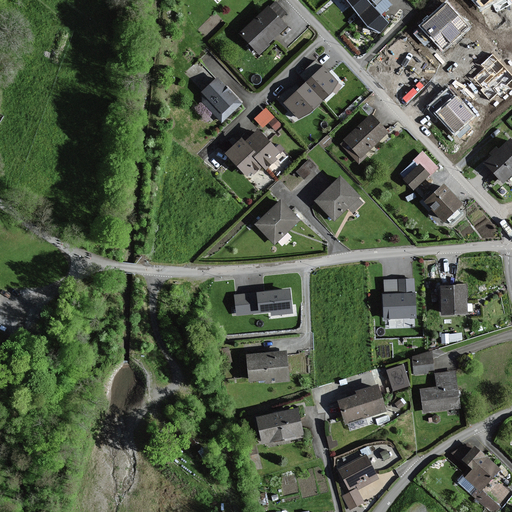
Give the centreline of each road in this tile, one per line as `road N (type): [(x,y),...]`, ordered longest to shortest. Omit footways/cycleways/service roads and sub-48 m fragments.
road 1 (residential): [(292,0),(496,215),(510,245)]
road 2 (unclassified): [(310,264),(104,265),(0,199)]
road 3 (residential): [(510,245),(310,264)]
road 4 (residential): [(379,511),(443,448),(511,411)]
road 5 (track): [(152,269),(158,335),(175,378),(173,390),(156,394)]
